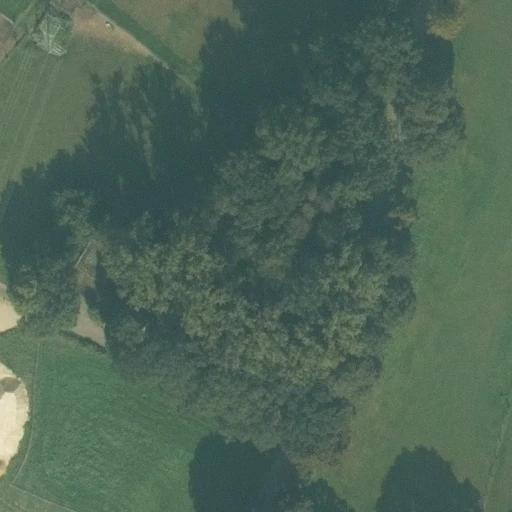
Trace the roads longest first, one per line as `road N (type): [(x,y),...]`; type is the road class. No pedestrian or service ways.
road 1 (residential): [(269,511),(384,212),(428,0)]
road 2 (track): [(298,439),(0,293)]
